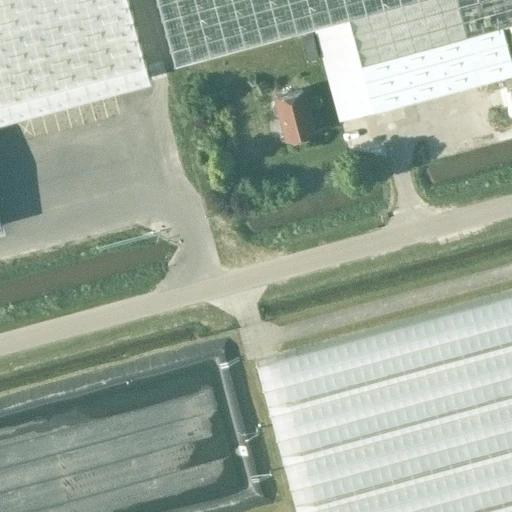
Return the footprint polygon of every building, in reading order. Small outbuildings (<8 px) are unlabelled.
[(0,0),(0,119),(148,78),(127,0),(0,0)] [(511,0),(156,0),(174,64),(329,22),(342,68),(361,63),(373,108),(511,70),(511,62),(502,24),(511,21),(511,0)] [(361,63),(342,68),(354,113),(373,108),(361,63)] [(274,100),(272,104),(274,112),(278,115),(280,114),(287,139),(312,132),(301,89),(275,96),(276,100),(274,100)] [(511,511),(511,291),(256,361),(297,511),(511,511)]
